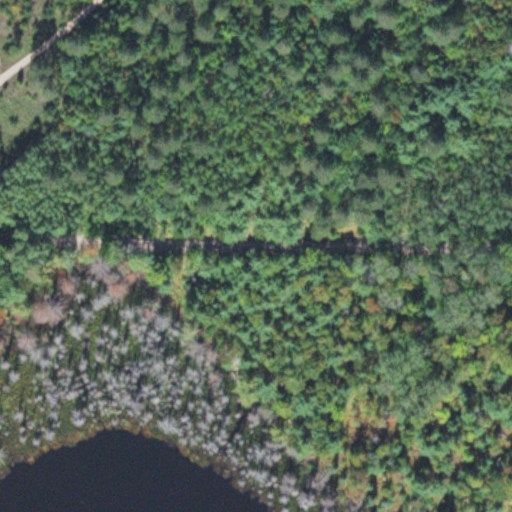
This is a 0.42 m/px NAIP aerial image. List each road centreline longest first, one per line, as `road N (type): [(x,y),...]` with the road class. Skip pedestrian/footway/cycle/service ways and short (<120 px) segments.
road 1 (track): [(511,244),(0,235)]
road 2 (track): [(0,78),(98,0)]
